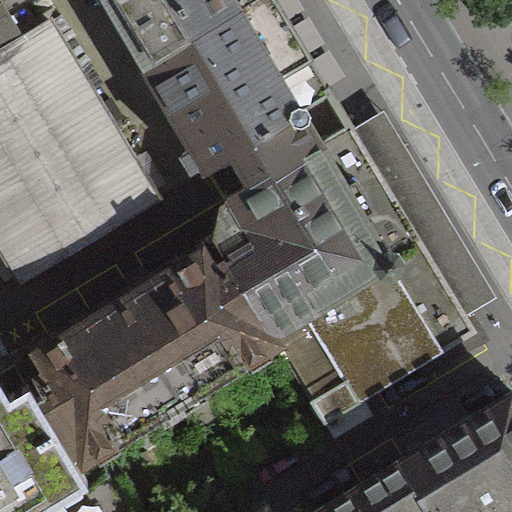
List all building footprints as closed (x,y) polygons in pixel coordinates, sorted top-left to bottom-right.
[(91,0),(139,78),(268,0),(91,0)] [(231,179),(241,196),(358,126),(345,107),(280,0),(268,0),(139,78),(198,176),(221,163),(231,179)] [(0,251),(20,286),(158,204),(51,24),(21,41),(0,5),(0,251)] [(358,126),(481,334),(493,327),(505,320),(383,112),(370,119),(358,126)] [(209,247),(270,349),(308,326),(342,384),(309,403),(323,427),(481,334),(358,126),(241,196),(211,212),(226,237),(209,247)] [(39,390),(21,400),(63,471),(270,349),(209,247),(20,359),(39,390)] [(0,384),(0,511),(36,511),(74,490),(63,471),(21,400),(12,405),(0,384)] [(511,511),(511,404),(507,396),(390,467),(416,511),(511,511)] [(416,511),(390,467),(315,511),(416,511)] [(74,490),(36,511),(117,511),(129,505),(108,469),(74,490)]
